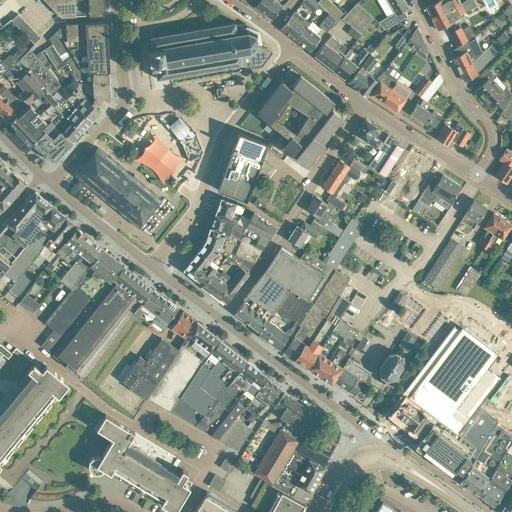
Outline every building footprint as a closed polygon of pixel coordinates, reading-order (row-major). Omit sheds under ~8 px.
[(44,0),(61,17),(106,14),(104,0),(44,0)] [(257,0),(259,1),(255,6),(272,19),(282,5),(274,0),(257,0)] [(320,4),(318,2),(315,0),(303,0),(302,1),(313,11),(320,4)] [(345,15),(345,14),(330,0),(319,0),(318,2),(320,4),(329,12),(338,21),(338,22),(342,18),(345,15)] [(386,0),(394,12),(378,22),(385,29),(408,17),(404,11),(410,8),(404,0),(386,0)] [(432,18),(461,3),(459,0),(448,0),(444,3),(442,0),(439,0),(426,7),(432,18)] [(466,0),(461,3),(432,18),(438,30),(465,16),(463,12),(476,5),(473,0),(466,0)] [(357,39),(364,31),(374,17),(357,2),(345,15),(342,18),(352,26),(347,31),(357,39)] [(295,40),(309,22),(295,11),(281,29),(295,40)] [(499,15),(497,17),(499,20),(503,21),(505,19),(503,12),(502,11),(499,15)] [(338,22),(338,21),(329,12),(319,25),(327,31),(338,22)] [(18,13),(12,19),(34,42),(34,43),(41,37),(18,13)] [(67,36),(107,34),(106,21),(67,23),(67,36)] [(262,44),(261,37),(260,33),(258,31),(248,27),(246,27),(246,23),(235,25),(234,21),(233,21),(233,23),(224,24),(224,23),(223,23),(223,24),(214,26),(214,25),(212,25),(212,26),(203,28),(203,26),(202,27),(202,28),(193,30),(192,28),(191,28),(191,30),(183,31),(182,30),(181,30),(181,32),(173,33),(172,32),(171,32),(171,33),(163,35),(163,33),(162,33),(162,34),(162,35),(152,37),(152,35),(151,35),(153,50),(149,50),(151,66),(156,65),(158,79),(160,79),(159,78),(169,76),(169,78),(170,77),(170,76),(178,74),(178,76),(180,76),(180,74),(188,73),(188,74),(190,74),(189,72),(198,71),(198,72),(200,72),(199,71),(209,69),(209,71),(211,70),(210,69),(219,67),(220,69),(221,68),(221,67),(230,65),(230,67),(231,67),(231,66),(232,66),(232,71),(231,71),(231,72),(262,66),(273,52),(267,47),(261,45),(262,44)] [(320,36),(315,33),(319,28),(311,21),(307,26),(306,26),(309,23),(309,22),(295,40),(309,51),(320,36)] [(108,51),(107,34),(67,36),(67,23),(64,24),(60,28),(67,41),(77,40),(77,56),(88,55),(88,52),(108,51)] [(417,27),(409,38),(409,39),(413,43),(420,34),(421,33),(418,27),(417,27)] [(461,27),(450,33),(456,46),(468,40),(461,27)] [(109,61),(108,51),(88,52),(88,55),(77,56),(77,40),(67,41),(60,28),(57,30),(77,63),(109,61)] [(82,71),(77,63),(57,30),(49,38),(53,44),(53,45),(63,60),(66,65),(76,80),(86,96),(87,98),(101,111),(110,101),(111,98),(110,82),(83,81),(83,71),(82,71)] [(505,32),(498,38),(503,44),(510,37),(505,32)] [(409,38),(404,34),(395,45),(401,50),(409,39),(409,38)] [(349,49),(340,42),(331,35),(325,43),(325,42),(315,55),(334,70),(344,55),(345,56),(349,49)] [(482,51),(479,53),(476,46),(479,44),(475,38),(465,43),(451,50),(454,57),(452,58),(458,69),(472,62),(482,52),(482,51)] [(424,60),(434,50),(426,42),(416,53),(424,60)] [(53,45),(45,49),(55,65),(63,60),(53,45)] [(344,55),(334,70),(344,78),(351,69),(353,71),(359,63),(361,65),(361,66),(371,53),(364,47),(353,62),(345,56),(344,55)] [(29,49),(20,59),(34,76),(46,89),(51,94),(61,85),(57,79),(48,69),(44,64),(35,55),(30,48),(29,49)] [(480,69),(493,55),(486,48),(482,52),(472,62),(458,69),(464,81),(478,74),(476,69),(478,67),(480,69)] [(36,55),(35,55),(44,64),(48,61),(41,52),(41,51),(36,55)] [(366,74),(375,63),(377,60),(374,56),(371,53),(361,66),(361,65),(349,81),(357,88),(360,90),(359,90),(366,95),(368,92),(377,80),(371,76),(370,76),(368,75),(366,74)] [(13,54),(7,61),(11,67),(19,60),(14,55),(13,54)] [(0,112),(9,122),(15,116),(26,106),(46,89),(34,76),(20,59),(19,60),(11,67),(5,73),(14,83),(16,81),(24,89),(20,94),(22,96),(17,100),(6,88),(7,87),(4,84),(0,87),(0,112)] [(86,71),(109,71),(109,61),(77,63),(82,71),(83,71),(86,71)] [(501,81),(496,76),(487,67),(474,80),(475,80),(481,85),(475,90),(483,99),(498,85),(501,81)] [(110,82),(109,71),(86,71),(83,71),(83,81),(110,82)] [(380,81),(371,94),(382,101),(391,88),(397,80),(386,73),(380,81)] [(444,80),(440,73),(438,73),(432,81),(422,95),(420,97),(425,100),(427,101),(428,102),(437,90),(442,83),(443,81),(444,80)] [(296,155),(295,156),(307,165),(324,143),(322,142),(342,116),(333,109),(332,109),(329,106),(334,101),(300,75),(293,84),(293,85),(291,88),(282,81),(258,113),(276,127),(275,130),(266,127),(266,128),(265,128),(264,129),(263,129),(262,130),(261,131),(261,132),(261,133),(262,134),(263,135),(264,135),(263,136),(271,139),(270,143),(268,142),(260,165),(262,166),(262,167),(262,169),(262,171),(263,172),(264,173),(264,174),(265,174),(266,175),(267,175),(269,175),(270,175),(271,175),(272,175),(273,174),(274,173),(275,172),(276,171),(276,169),(276,168),(276,166),(275,165),(274,163),(287,148),(296,155)] [(421,96),(432,81),(425,77),(414,91),(421,96)] [(101,111),(87,98),(86,96),(76,80),(63,88),(68,99),(75,108),(76,107),(77,108),(92,121),(101,111)] [(397,111),(411,89),(397,80),(391,88),(382,101),(397,111)] [(442,83),(437,90),(446,96),(450,94),(446,86),(442,83)] [(68,99),(63,88),(61,85),(51,94),(58,102),(65,112),(63,114),(68,119),(82,131),(92,121),(77,108),(76,107),(75,108),(68,99)] [(511,96),(511,92),(507,87),(503,90),(498,85),(483,99),(492,108),(497,103),(504,109),(506,105),(509,101),(511,96)] [(225,94),(224,87),(216,88),(217,95),(225,94)] [(58,102),(51,94),(46,89),(26,106),(15,116),(9,122),(16,129),(15,129),(16,130),(18,128),(24,135),(43,116),(44,115),(58,102)] [(421,106),(425,100),(420,97),(410,113),(427,124),(428,122),(435,127),(442,116),(433,110),(432,113),(421,106)] [(59,118),(63,114),(65,112),(58,102),(44,115),(43,116),(24,135),(23,137),(23,138),(24,138),(31,145),(33,143),(44,131),(42,129),(51,120),(55,123),(59,118)] [(511,109),(506,105),(504,109),(501,114),(511,121),(511,109)] [(73,141),(82,131),(68,119),(63,114),(59,118),(63,122),(59,127),(60,128),(60,129),(73,141)] [(73,141),(60,129),(60,128),(59,127),(63,122),(59,118),(55,123),(53,133),(52,135),(58,140),(67,148),(74,142),(73,141)] [(387,154),(381,162),(373,158),(369,165),(386,177),(404,150),(396,145),(394,149),(372,135),(377,126),(366,119),(356,134),(387,154)] [(53,133),(55,123),(51,120),(42,129),(44,131),(33,143),(33,144),(45,154),(58,140),(52,135),(53,133)] [(462,145),(464,142),(465,143),(471,132),(465,128),(466,127),(458,122),(454,129),(445,123),(436,137),(448,145),(452,139),(462,145)] [(260,165),(268,142),(269,141),(268,140),(267,142),(240,132),(240,130),(239,130),(238,134),(218,189),(247,200),(260,165)] [(56,161),(67,148),(58,140),(45,154),(52,161),(56,161)] [(97,146),(74,174),(139,228),(162,200),(97,146)] [(411,169),(424,177),(434,161),(414,148),(400,169),(408,174),(411,169)] [(495,175),(506,183),(511,174),(511,166),(511,165),(511,148),(510,150),(507,148),(500,159),(504,162),(495,175)] [(331,173),(345,182),(355,167),(365,173),(368,167),(353,158),(349,165),(340,159),(331,173)] [(8,176),(13,171),(1,160),(0,160),(0,179),(1,181),(6,174),(8,176)] [(0,206),(3,209),(26,183),(13,171),(8,176),(6,174),(1,181),(0,179),(0,206)] [(335,197),(345,182),(331,173),(322,186),(331,192),(326,200),(342,209),(345,203),(335,197)] [(420,182),(424,177),(417,173),(414,178),(420,182)] [(451,201),(461,186),(443,174),(434,188),(428,184),(418,199),(428,206),(436,194),(441,197),(442,195),(451,201)] [(8,224),(0,233),(0,253),(11,263),(27,244),(40,225),(37,222),(51,205),(52,205),(50,204),(38,195),(36,193),(37,192),(35,191),(33,194),(8,224)] [(277,208),(287,214),(294,202),(283,196),(277,208)] [(335,218),(324,211),(328,204),(316,196),(315,198),(313,197),(310,201),(312,202),(307,209),(316,215),(313,220),(328,230),(338,236),(342,229),(332,223),(335,218)] [(240,216),(244,205),(221,197),(215,213),(233,219),(252,229),(269,237),(276,226),(254,211),(247,220),(240,216)] [(262,209),(264,207),(266,203),(257,198),(253,203),(262,209)] [(474,199),(461,220),(473,228),(487,207),(474,199)] [(58,227),(66,217),(57,209),(56,208),(54,206),(52,206),(51,205),(37,222),(40,225),(27,244),(11,263),(4,271),(16,281),(19,277),(33,261),(39,253),(46,242),(50,236),(49,235),(53,229),(56,225),(58,227)] [(483,246),(502,217),(493,212),(484,226),(488,229),(484,235),(483,234),(477,242),(483,246)] [(263,248),(269,237),(252,229),(233,219),(215,213),(210,226),(234,236),(263,248)] [(256,281),(235,309),(260,328),(289,285),(313,300),(335,266),(339,259),(352,239),(359,229),(364,221),(352,213),(324,258),(306,247),(300,255),(281,243),(265,268),(256,282),(256,281)] [(71,225),(73,222),(66,217),(58,227),(56,225),(53,229),(49,235),(50,236),(46,242),(39,253),(33,261),(39,266),(45,258),(49,261),(57,251),(75,229),(71,225)] [(502,217),(483,246),(490,251),(495,243),(494,242),(499,236),(502,238),(511,224),(502,217)] [(324,235),(328,230),(313,220),(310,225),(304,221),(300,227),(297,225),(288,239),(299,246),(308,233),(316,238),(319,232),(324,235)] [(253,265),(263,248),(234,236),(210,226),(210,227),(205,242),(183,269),(195,278),(220,248),(242,257),(241,259),(253,265)] [(72,265),(93,240),(77,227),(75,229),(57,251),(49,261),(55,266),(61,258),(72,265)] [(424,279),(438,288),(465,247),(451,238),(424,279)] [(71,289),(103,248),(93,240),(72,265),(60,280),(34,314),(44,322),(71,289)] [(511,240),(502,256),(509,261),(511,256),(511,240)] [(65,338),(124,265),(103,248),(71,289),(44,322),(53,329),(65,338)] [(249,272),(253,265),(241,259),(242,257),(220,248),(195,278),(226,302),(249,272)] [(0,275),(4,271),(11,263),(0,253),(0,275)] [(136,299),(137,297),(140,299),(142,301),(153,288),(151,286),(148,284),(124,265),(65,338),(53,329),(41,345),(76,373),(136,299)] [(481,273),(471,267),(456,290),(466,297),(481,273)] [(350,278),(335,269),(313,303),(299,325),(302,327),(295,337),(295,336),(283,351),(294,358),(305,343),(308,345),(319,328),(326,318),(330,310),(350,278)] [(17,296),(29,281),(22,275),(19,277),(16,281),(9,289),(17,296)] [(153,288),(142,301),(134,312),(135,313),(149,324),(146,327),(147,327),(155,316),(153,315),(165,297),(153,288)] [(299,325),(313,303),(289,288),(260,331),(259,333),(280,349),(298,324),(299,325)] [(354,316),(367,296),(360,291),(346,311),(354,316)] [(399,307),(406,296),(400,291),(392,303),(399,307)] [(157,334),(159,331),(160,331),(178,307),(167,299),(155,316),(147,327),(157,334)] [(393,304),(380,321),(389,328),(402,311),(393,304)] [(185,338),(197,321),(183,310),(170,328),(185,338)] [(328,337),(340,318),(330,310),(326,318),(319,328),(308,345),(305,343),(294,358),(307,367),(328,337)] [(364,334),(349,324),(340,318),(328,337),(307,367),(332,383),(333,381),(343,367),(338,364),(346,351),(351,354),(355,348),(350,345),(355,337),(360,340),(364,334)] [(202,363),(221,339),(197,321),(185,338),(178,349),(179,350),(148,398),(170,411),(202,363)] [(453,324),(394,403),(400,408),(395,414),(408,423),(407,424),(418,433),(419,432),(424,435),(418,442),(444,466),(443,468),(451,474),(452,473),(459,478),(473,459),(474,460),(494,427),(499,419),(478,404),(500,375),(484,363),(491,353),(453,324)] [(416,338),(407,332),(399,345),(401,346),(397,352),(396,352),(390,353),(388,354),(379,367),(379,368),(380,375),(381,376),(382,376),(379,379),(384,382),(386,379),(388,380),(394,378),(395,378),(404,365),(404,363),(404,357),(403,356),(407,350),(416,338)] [(129,370),(122,380),(130,386),(129,388),(146,400),(147,398),(148,398),(179,350),(178,349),(162,339),(157,346),(156,346),(146,361),(140,357),(132,366),(129,370)] [(196,426),(247,360),(221,339),(202,363),(170,411),(196,426)] [(0,476),(13,487),(29,468),(45,481),(38,489),(41,489),(46,490),(51,490),(62,489),(67,488),(77,484),(82,481),(86,477),(89,475),(93,471),(95,472),(97,472),(99,472),(101,471),(102,470),(103,469),(104,468),(175,511),(190,486),(192,483),(184,478),(188,472),(183,469),(179,475),(184,478),(191,483),(190,486),(171,475),(174,471),(180,460),(181,459),(135,431),(113,419),(106,414),(69,383),(46,365),(43,362),(20,343),(16,347),(12,352),(7,357),(0,351),(0,476)] [(343,367),(333,381),(355,395),(364,382),(364,381),(365,379),(365,380),(370,374),(357,365),(357,366),(352,363),(354,360),(349,357),(343,367)] [(210,434),(260,370),(247,360),(196,426),(210,434)] [(249,402),(269,376),(260,370),(210,434),(219,439),(237,417),(245,407),(249,402)] [(277,393),(280,389),(282,387),(269,376),(249,402),(245,407),(252,412),(247,419),(252,422),(271,398),(272,399),(274,396),(277,393)] [(322,419),(319,417),(316,415),(317,414),(284,393),(274,409),(280,412),(278,415),(286,420),(281,428),(254,472),(255,473),(255,472),(272,483),(273,483),(293,450),(299,439),(303,431),(305,433),(306,432),(311,435),(322,419)] [(237,417),(219,439),(237,450),(252,429),(237,417)] [(261,423),(268,428),(271,423),(264,418),(261,423)] [(460,480),(478,494),(492,476),(491,475),(505,453),(505,452),(511,441),(511,435),(495,425),(482,447),(473,462),(471,464),(472,464),(470,467),(464,475),(460,480)] [(492,476),(478,494),(494,506),(504,493),(511,479),(511,441),(505,452),(505,453),(491,475),(492,476)] [(308,490),(311,492),(325,468),(293,450),(273,483),(272,485),(302,501),(308,490)] [(230,473),(237,462),(226,456),(220,466),(230,473)] [(208,485),(219,491),(226,481),(215,474),(208,485)] [(272,485),(264,481),(251,505),(264,511),(240,511),(239,511),(237,511),(234,511),(205,494),(194,511),(300,511),(305,503),(302,502),(302,501),(272,485)] [(511,511),(511,492),(509,497),(500,510),(502,511),(504,511),(505,511),(511,511)] [(399,511),(400,511),(382,500),(375,511),(399,511)]
